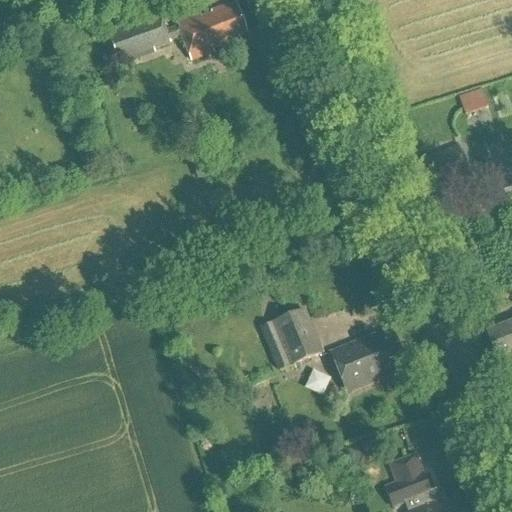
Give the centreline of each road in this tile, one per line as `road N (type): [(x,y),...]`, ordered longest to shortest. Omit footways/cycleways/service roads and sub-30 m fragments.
road 1 (tertiary): [(511,485),(297,0)]
road 2 (track): [(389,211),(0,342)]
